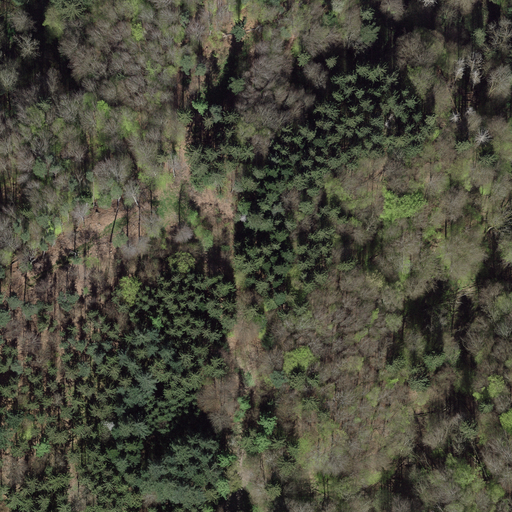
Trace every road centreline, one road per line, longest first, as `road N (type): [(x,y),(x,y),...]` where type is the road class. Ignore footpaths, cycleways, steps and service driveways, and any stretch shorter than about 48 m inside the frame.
road 1 (track): [(233,489),(254,390),(238,311),(166,204),(162,184),(188,31),(224,0)]
road 2 (track): [(331,0),(338,66),(372,93),(406,142),(405,160),(380,195),(376,235),(387,276)]
